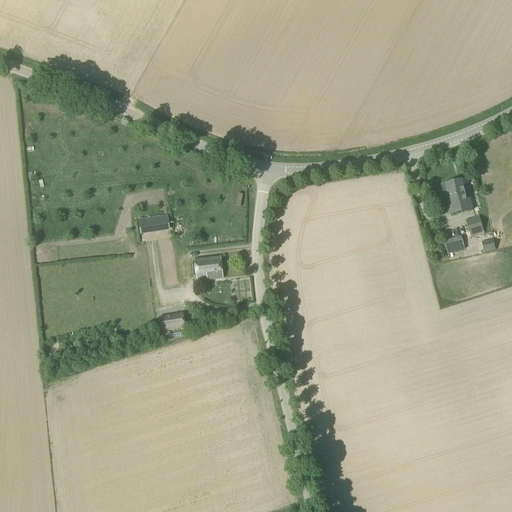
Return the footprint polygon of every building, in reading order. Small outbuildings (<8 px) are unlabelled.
[(466,197),(462,180),(445,184),(446,191),(444,192),(446,202),(449,214),(471,209),(468,196),(466,197)] [(471,239),(473,238),(473,236),(484,233),(479,216),(465,221),(471,239)] [(447,248),(465,244),(463,237),(446,241),(447,248)] [(484,254),(495,251),(493,240),(481,243),(484,254)] [(222,279),(220,258),(194,260),(196,280),(207,279),(207,281),(222,279)] [(160,333),(185,329),(183,314),(158,318),(160,333)]
